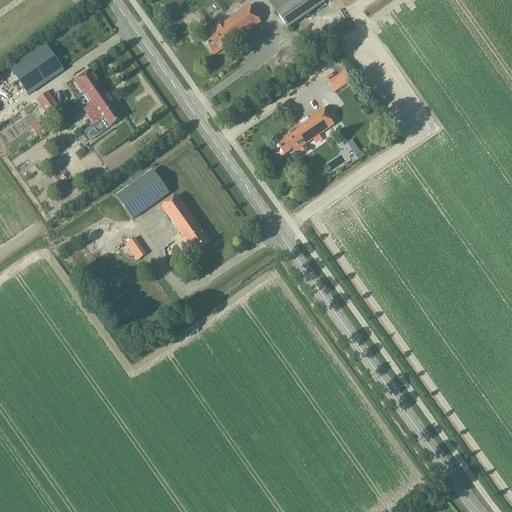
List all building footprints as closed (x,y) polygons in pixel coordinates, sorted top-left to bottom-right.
[(192,0),(200,12),(218,0),(192,0)] [(324,3),(322,0),(268,0),(276,12),(287,28),(324,3)] [(214,55),(260,23),(248,7),(202,38),(214,55)] [(62,72),(42,45),(8,70),(28,97),(62,72)] [(90,141),(120,120),(112,108),(115,106),(89,70),(73,81),(100,121),(84,132),(90,141)] [(334,92),(351,80),(344,71),(327,83),(334,92)] [(264,99),(270,95),(267,91),(261,95),(264,99)] [(57,111),(45,95),(37,101),(49,116),(57,111)] [(294,153),(334,126),(322,108),(285,133),(287,135),(275,143),(285,157),(293,151),(294,153)] [(36,119),(28,124),(32,131),(41,125),(36,119)] [(332,138),(323,147),(326,149),(317,157),(329,170),(347,153),(332,138)] [(84,159),(91,171),(100,165),(93,154),(84,159)] [(132,220),(169,194),(152,170),(115,196),(132,220)] [(193,253),(209,241),(177,195),(161,207),(193,253)] [(134,237),(125,244),(134,257),(137,261),(146,255),(134,237)]
